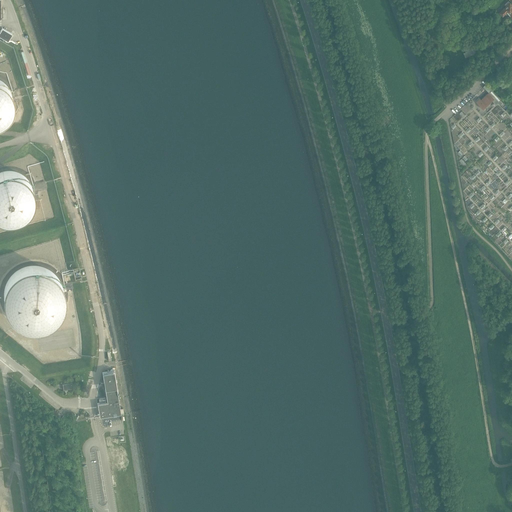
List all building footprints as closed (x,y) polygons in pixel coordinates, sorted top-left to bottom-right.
[(511,17),(511,7),(511,6),(511,5),(510,3),(509,3),(508,1),(505,5),(507,6),(506,7),(507,8),(505,10),(504,9),(500,13),(503,16),(507,12),(511,17)] [(2,27),(0,30),(0,35),(8,40),(12,33),(2,27)] [(488,46),(486,40),(486,39),(473,43),(472,41),(463,44),(465,51),(464,51),(466,57),(474,54),(473,51),(488,46)] [(0,123),(1,123),(13,110),(14,93),(2,77),(0,76),(0,123)] [(501,100),(486,84),(483,87),(489,92),(494,98),(492,100),(496,105),(498,102),(500,101),(501,100)] [(491,101),(492,100),(494,98),(489,92),(481,100),(480,98),(476,102),(483,109),(491,101)] [(12,219),(22,216),(29,211),(33,203),(35,195),(34,186),(30,177),(22,171),(15,168),(8,167),(0,169),(0,168),(0,217),(3,218),(12,219)] [(17,268),(6,280),(2,296),(7,311),(19,323),(34,327),(48,324),(58,315),(65,302),(65,287),(59,275),(47,266),(33,263),(17,268)] [(121,414),(114,371),(102,373),(104,383),(101,383),(103,388),(105,388),(106,398),(99,399),(99,403),(97,403),(99,417),(121,414)]
